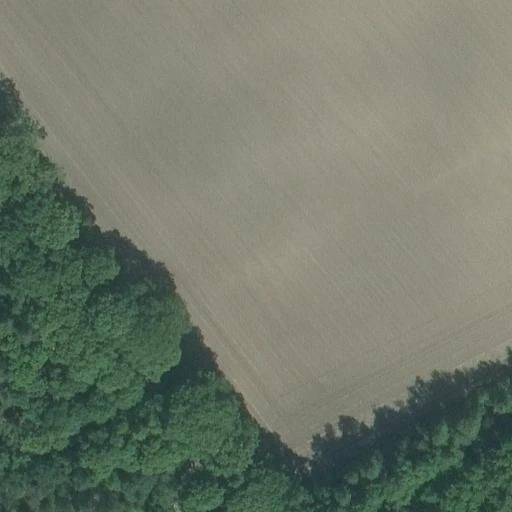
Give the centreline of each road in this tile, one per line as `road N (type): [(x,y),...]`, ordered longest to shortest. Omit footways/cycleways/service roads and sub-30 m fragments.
road 1 (track): [(253,511),(0,172)]
road 2 (track): [(213,458),(179,468),(0,440)]
